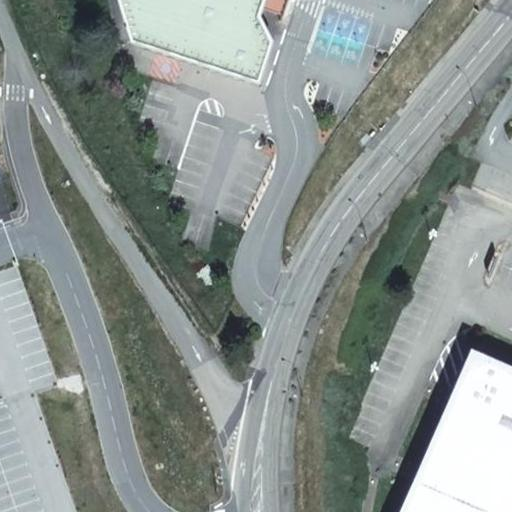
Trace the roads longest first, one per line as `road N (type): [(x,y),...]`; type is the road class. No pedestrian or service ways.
road 1 (tertiary): [(511,13),(328,240),(276,355),(258,511)]
road 2 (residential): [(152,511),(131,482),(97,353),(27,171),(14,51),(0,9)]
